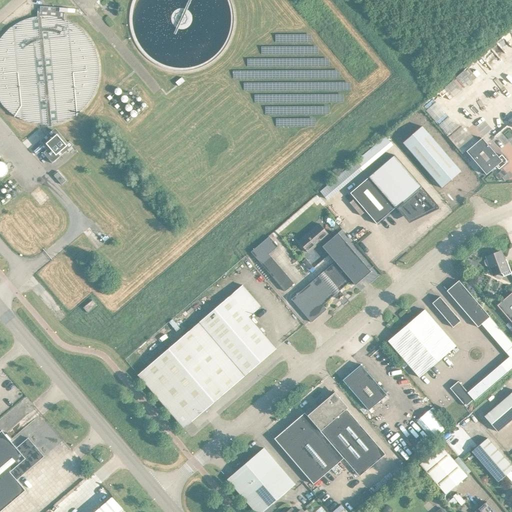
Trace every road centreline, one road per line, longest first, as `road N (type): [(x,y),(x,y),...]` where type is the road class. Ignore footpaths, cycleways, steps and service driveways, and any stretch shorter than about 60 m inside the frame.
road 1 (unclassified): [(154,485),(452,237),(511,208)]
road 2 (unclassified): [(0,300),(154,485)]
road 3 (unknown): [(307,360),(373,439),(372,453),(333,494)]
